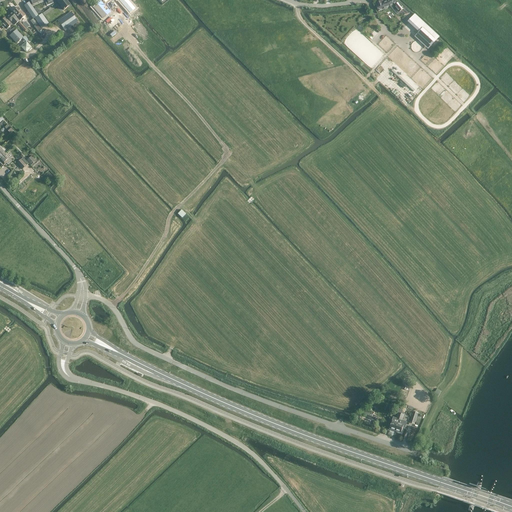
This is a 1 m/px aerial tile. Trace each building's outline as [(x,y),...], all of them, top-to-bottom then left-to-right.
[(70,6),(65,0),(59,0),(57,2),(64,10),(70,6)] [(98,0),(91,7),(99,16),(104,11),(100,7),(102,5),(101,3),(103,2),(105,0),(100,0),(101,0),(99,2),(98,0)] [(124,0),(120,4),(126,11),(131,7),(124,0)] [(399,12),(403,9),(396,0),(395,1),(394,0),(389,0),(390,1),(383,4),(382,0),(375,4),(376,6),(378,11),(383,9),(384,9),(384,10),(386,9),(386,8),(390,6),(392,9),(393,8),(397,13),(399,12)] [(39,16),(32,6),(29,2),(24,6),(33,19),(39,16)] [(18,7),(16,9),(13,12),(20,20),(25,15),(18,7)] [(71,12),(58,21),(65,31),(78,22),(71,12)] [(18,21),(12,13),(7,17),(12,22),(15,24),(18,21)] [(428,48),(438,37),(415,15),(405,27),(428,48)] [(11,25),(5,18),(0,22),(3,26),(2,27),(4,29),(5,27),(7,29),(11,25)] [(27,29),(20,22),(18,24),(24,31),(27,29)] [(18,30),(15,26),(9,32),(11,34),(9,36),(16,44),(24,37),(17,30),(18,30)] [(21,47),(26,52),(31,47),(26,42),(21,47)] [(3,158),(0,161),(0,164),(2,167),(6,163),(8,165),(12,160),(9,157),(9,158),(5,154),(1,157),(3,158)] [(31,157),(27,160),(31,165),(35,162),(31,157)] [(21,160),(17,163),(22,169),(26,166),(21,160)] [(389,430),(395,432),(401,414),(399,413),(397,418),(394,417),(389,430)] [(414,425),(418,414),(414,413),(410,423),(414,425)] [(404,415),(401,414),(395,432),(401,434),(403,428),(405,429),(407,423),(402,421),(404,415)] [(476,486),(473,496),(470,506),(472,509),(473,509),(481,487),(481,486),(480,485),(476,486)]
